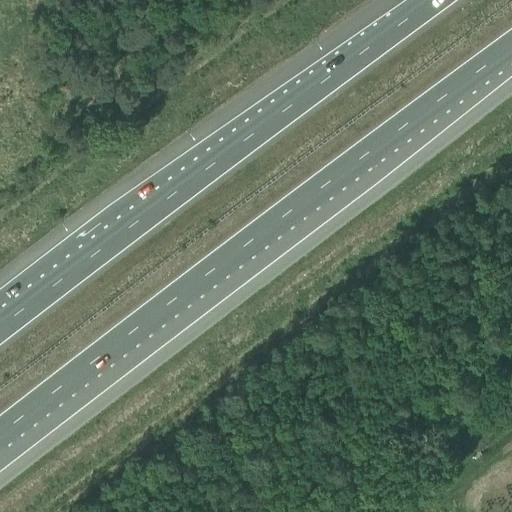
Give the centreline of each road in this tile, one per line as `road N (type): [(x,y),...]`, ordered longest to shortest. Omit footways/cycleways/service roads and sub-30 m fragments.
road 1 (motorway): [(0,435),(511,47)]
road 2 (motorway): [(433,0),(0,328)]
